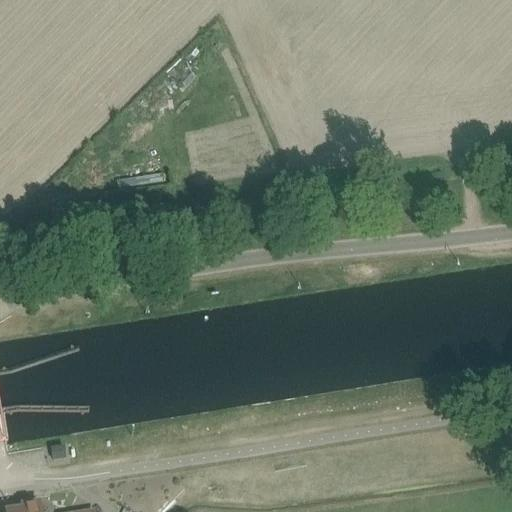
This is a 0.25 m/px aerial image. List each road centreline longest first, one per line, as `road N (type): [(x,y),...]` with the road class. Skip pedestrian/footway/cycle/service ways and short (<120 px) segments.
road 1 (track): [(0,483),(511,394)]
road 2 (unclassified): [(0,297),(195,264),(511,231)]
road 3 (track): [(235,22),(282,129),(299,148),(340,160),(443,151),(459,163),(472,235)]
